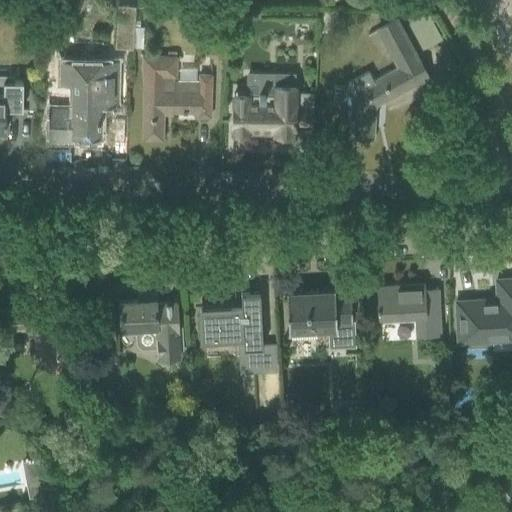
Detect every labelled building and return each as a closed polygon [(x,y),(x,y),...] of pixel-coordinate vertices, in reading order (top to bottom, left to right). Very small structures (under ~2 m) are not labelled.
[(132,46),(135,8),(116,7),(114,45),(132,46)] [(223,18),(206,17),(204,57),(223,57),(224,29),(223,29),(223,18)] [(341,87),(340,101),(339,121),(350,122),(350,123),(352,123),(351,136),(372,138),(374,105),(415,84),(416,86),(428,79),(396,19),(377,29),(398,68),(373,82),(368,72),(341,87)] [(134,26),(133,46),(143,47),(145,27),(134,26)] [(210,117),(210,97),(211,75),(197,74),(197,80),(174,80),(174,78),(176,78),(177,58),(142,57),(142,77),(146,77),(145,92),(143,92),(142,140),(162,140),(163,114),(173,114),(173,113),(197,113),(197,117),(210,117)] [(98,133),(98,113),(99,104),(115,104),(115,84),(114,63),(74,64),(74,109),(50,109),(50,139),(84,139),(84,133),(98,133)] [(0,131),(3,132),(3,133),(4,133),(4,125),(6,125),(6,121),(4,121),(5,109),(22,109),(22,107),(20,107),(20,83),(22,83),(22,81),(14,81),(0,81),(0,131)] [(258,93),(258,95),(233,95),(233,134),(247,134),(247,133),(255,134),(255,130),(266,130),(266,134),(274,134),(294,135),(294,125),(295,125),(295,123),(311,123),(314,92),(312,92),(311,96),(295,96),(295,86),(275,85),(275,95),(265,95),(265,94),(258,93)] [(511,279),(496,280),(497,299),(456,302),(457,322),(458,340),(492,338),(491,333),(511,331),(511,279)] [(423,285),(377,287),(379,316),(381,316),(381,317),(413,316),(414,337),(440,336),(437,288),(423,289),(423,285)] [(334,289),(286,292),(288,332),(328,330),(329,348),(356,346),(354,320),(352,320),(350,296),(334,296),(334,289)] [(261,331),(260,313),(259,293),(241,294),(241,306),(200,308),(202,341),(243,339),(244,348),(250,348),(251,366),(263,365),(261,331)] [(138,300),(119,302),(120,330),(123,330),(155,328),(157,359),(179,358),(178,349),(182,348),(181,321),(177,321),(176,303),(156,304),(155,294),(138,294),(138,300)] [(73,300),(67,300),(48,301),(48,308),(0,310),(0,332),(41,330),(42,357),(70,355),(68,314),(73,314),(73,300)] [(110,376),(109,348),(92,349),(94,377),(110,376)] [(435,354),(435,366),(446,366),(446,354),(435,354)] [(266,401),(279,400),(278,373),(264,374),(266,401)] [(193,429),(191,406),(172,407),(173,430),(193,429)] [(94,432),(92,407),(78,408),(80,433),(94,432)] [(368,409),(348,410),(348,422),(368,421),(368,409)] [(511,426),(507,420),(485,421),(500,440),(511,431),(511,426)] [(500,440),(485,421),(472,431),(486,450),(500,440)]
